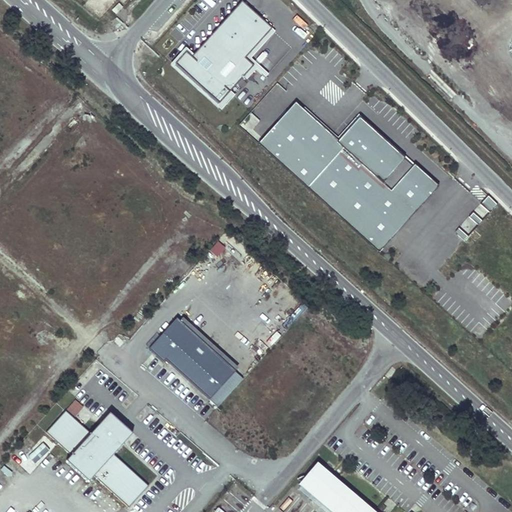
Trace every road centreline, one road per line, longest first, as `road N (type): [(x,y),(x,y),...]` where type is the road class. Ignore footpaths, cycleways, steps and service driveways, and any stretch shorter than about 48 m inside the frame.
road 1 (secondary): [(23,0),(399,338)]
road 2 (unclassified): [(399,338),(286,472),(257,471),(196,426)]
road 3 (unknown): [(511,138),(386,0)]
road 4 (secondary): [(399,338),(511,435)]
